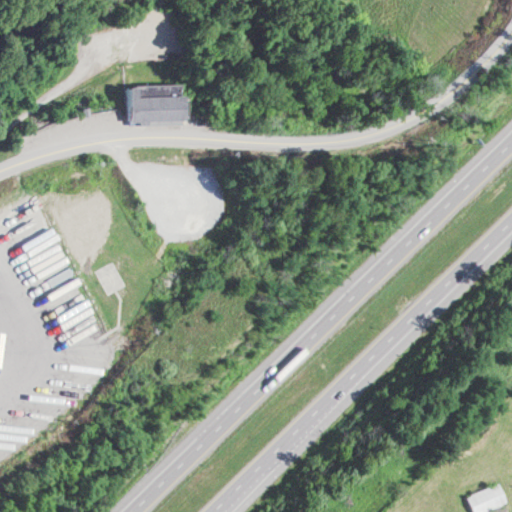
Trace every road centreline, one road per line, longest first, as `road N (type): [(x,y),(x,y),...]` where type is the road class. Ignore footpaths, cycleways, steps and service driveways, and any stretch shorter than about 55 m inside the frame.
road 1 (tertiary): [(511,25),(494,51),(434,100),(352,142),(111,139),(0,169)]
road 2 (motorway): [(511,139),(129,511)]
road 3 (motorway): [(220,511),(511,228)]
